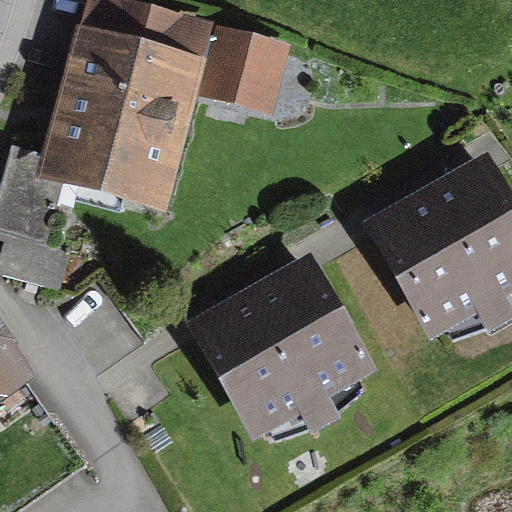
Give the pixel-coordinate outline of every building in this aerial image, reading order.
[(103,12),(61,171),(149,195),(191,36),(103,12)] [(225,39),(211,93),(262,106),(276,52),(225,39)] [(12,149),(0,191),(0,233),(13,238),(3,276),(58,291),(70,251),(45,244),(56,205),(40,200),(51,160),(12,149)] [(378,234),(431,327),(474,303),(489,329),(510,317),(495,290),(511,280),(511,220),(485,173),(378,234)] [(201,334),(254,427),(297,403),(312,430),(333,418),(318,391),(361,366),(308,273),(201,334)] [(0,387),(19,374),(0,345),(0,387)] [(0,511),(21,511),(86,467),(53,420),(0,456),(0,511)]
